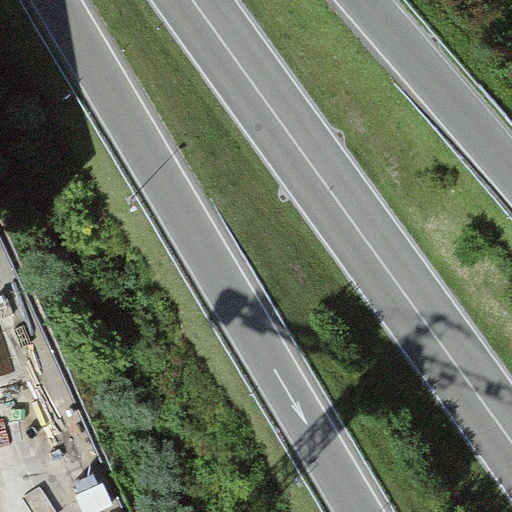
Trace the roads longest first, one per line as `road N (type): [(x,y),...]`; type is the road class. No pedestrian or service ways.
road 1 (trunk): [(55,0),(359,511)]
road 2 (trunk): [(191,0),(511,442)]
road 3 (trunk): [(511,170),(364,0)]
